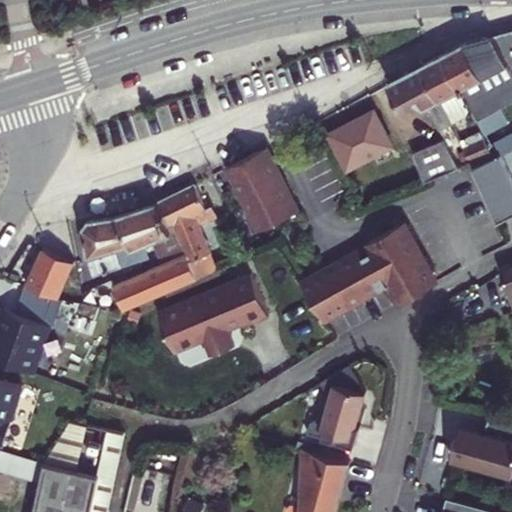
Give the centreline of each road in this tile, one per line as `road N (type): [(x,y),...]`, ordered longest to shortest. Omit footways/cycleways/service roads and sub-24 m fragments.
road 1 (primary): [(33,86),(209,28),(363,0)]
road 2 (unknown): [(279,111),(317,190),(346,209),(415,195),(443,205),(491,262)]
road 3 (residential): [(421,302),(243,408),(197,426)]
road 4 (residential): [(421,302),(378,511)]
road 5 (tertiary): [(0,234),(31,170),(33,86)]
